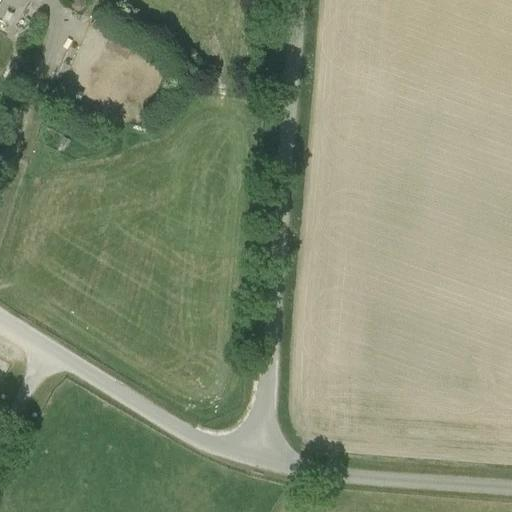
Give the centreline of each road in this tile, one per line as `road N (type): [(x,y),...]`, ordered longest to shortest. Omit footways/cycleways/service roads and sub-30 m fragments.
road 1 (unclassified): [(260,462),(298,0)]
road 2 (unclassified): [(0,317),(196,439),(260,462)]
road 3 (unclassified): [(260,462),(511,488)]
